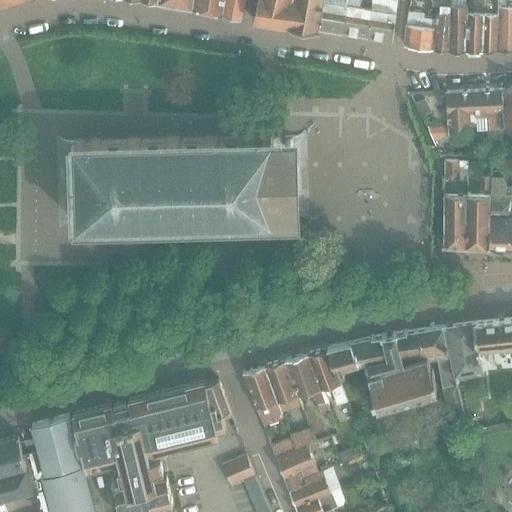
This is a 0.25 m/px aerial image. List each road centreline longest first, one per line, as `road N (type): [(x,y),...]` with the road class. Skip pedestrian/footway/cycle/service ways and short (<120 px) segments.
road 1 (residential): [(0,26),(57,6),(97,5),(394,61)]
road 2 (residential): [(219,357),(416,302),(511,294)]
road 3 (residential): [(0,416),(219,357)]
